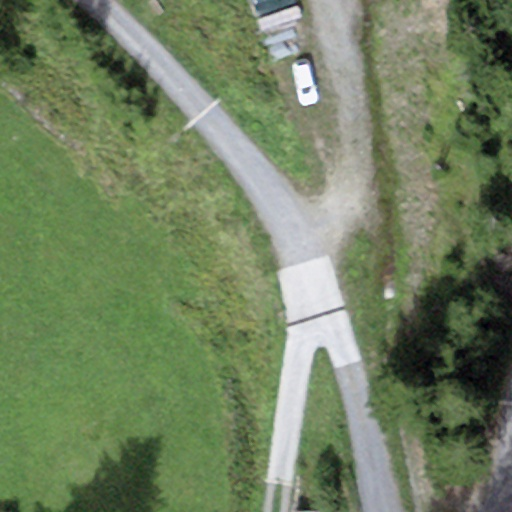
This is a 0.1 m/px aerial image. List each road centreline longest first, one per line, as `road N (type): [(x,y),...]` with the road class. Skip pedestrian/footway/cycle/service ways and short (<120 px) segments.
road 1 (track): [(306,249),(267,184),(89,0)]
road 2 (track): [(382,511),(306,249)]
road 3 (track): [(277,511),(306,249)]
